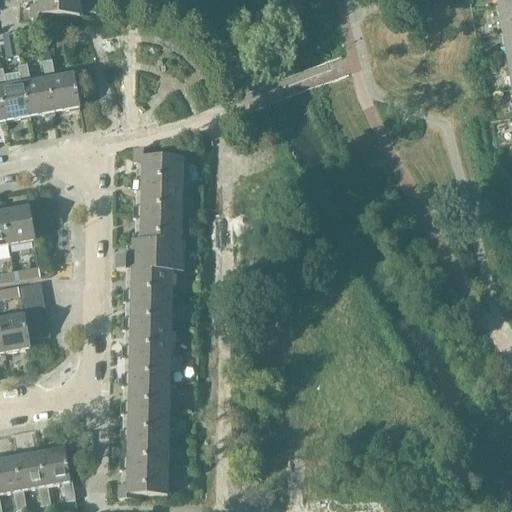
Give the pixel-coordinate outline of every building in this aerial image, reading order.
[(39,0),(39,10),(31,10),(31,22),(51,23),(51,18),(80,18),(80,17),(77,17),(77,7),(80,7),(80,0),(39,0)] [(511,0),(496,0),(498,10),(501,9),(503,20),(500,21),(503,37),(506,37),(508,48),(505,48),(507,65),(510,65),(511,74),(511,75),(509,76),(511,93),(511,92),(511,0)] [(42,65),(45,82),(48,81),(55,116),(80,111),(74,77),(55,80),(51,63),(42,65)] [(18,69),(21,86),(24,86),(30,120),(55,116),(48,81),(45,82),(30,85),(27,67),(18,69)] [(0,72),(0,93),(6,125),(30,120),(24,86),(21,86),(6,89),(3,72),(0,72)] [(184,275),(184,246),(178,245),(178,235),(181,235),(182,218),(179,218),(179,206),(182,207),(182,190),(179,190),(180,179),(183,179),(183,162),(143,161),(143,154),(134,154),(134,167),(142,167),(142,182),(134,182),(134,195),(142,195),(141,210),(133,210),(133,223),(141,223),(141,238),(133,238),(132,251),(140,251),(140,260),(117,260),(117,274),(132,274),(131,294),(123,294),(123,306),(131,307),(131,322),(123,322),(123,334),(131,335),(130,350),(122,350),(122,362),(130,363),(130,378),(122,378),(121,390),(129,391),(129,406),(121,406),(121,418),(129,419),(128,434),(120,434),(120,447),(128,447),(128,462),(120,462),(120,474),(128,475),(127,490),(119,490),(119,502),(139,503),(139,498),(164,498),(165,486),(168,486),(168,469),(165,469),(165,458),(168,458),(169,442),(166,441),(166,430),(169,430),(169,414),(166,413),(166,402),(170,402),(170,386),(167,385),(167,374),(170,374),(171,358),(168,357),(168,346),(171,346),(171,329),(168,329),(168,318),(171,319),(172,302),(169,301),(169,290),(172,291),(172,275),(184,275)] [(34,244),(28,210),(2,215),(9,249),(34,244)] [(0,250),(9,249),(2,215),(0,215),(0,250)] [(22,274),(24,283),(40,280),(38,271),(22,274)] [(0,277),(0,287),(15,284),(13,275),(0,277)] [(40,298),(38,287),(18,291),(20,301),(40,298)] [(0,293),(0,302),(10,301),(9,292),(0,293)] [(42,308),(40,298),(20,301),(22,312),(42,308)] [(44,319),(42,308),(22,312),(23,318),(24,322),(44,319)] [(0,322),(0,334),(4,357),(30,352),(28,344),(26,333),(24,322),(23,318),(0,322)] [(46,329),(44,319),(24,322),(26,333),(46,329)] [(48,340),(46,329),(26,333),(28,344),(48,340)] [(45,490),(48,490),(63,487),(66,504),(75,503),(72,484),(70,485),(64,452),(39,456),(45,490)] [(20,495),(23,494),(39,491),(42,509),(51,507),(48,490),(45,490),(39,456),(14,461),(20,495)] [(20,495),(14,461),(0,463),(0,498),(14,496),(17,511),(24,511),(26,511),(23,494),(20,495)]
